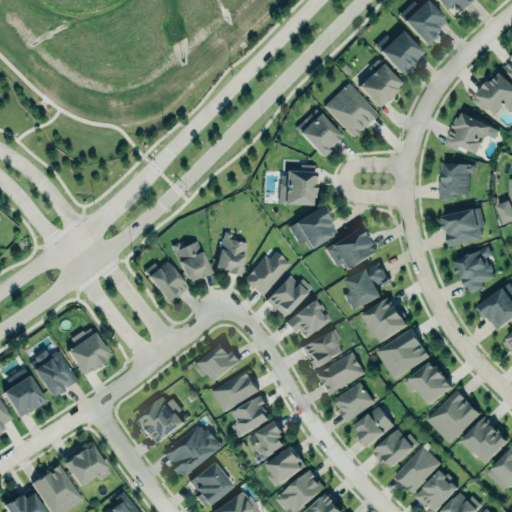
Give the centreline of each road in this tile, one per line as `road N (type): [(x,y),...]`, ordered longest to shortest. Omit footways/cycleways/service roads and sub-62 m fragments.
road 1 (secondary): [(0,332),(129,237),(360,0)]
road 2 (secondary): [(312,0),(106,212),(0,291)]
road 3 (residential): [(0,465),(221,303)]
road 4 (residential): [(221,303),(267,350),(340,464),(388,511)]
road 5 (residential): [(171,345),(40,179),(0,149)]
road 6 (residential): [(511,401),(446,329),(422,286),(400,197)]
road 7 (residential): [(0,177),(148,362)]
road 8 (residential): [(400,197),(416,113),(439,77),(511,8)]
road 9 (residential): [(92,405),(170,511)]
